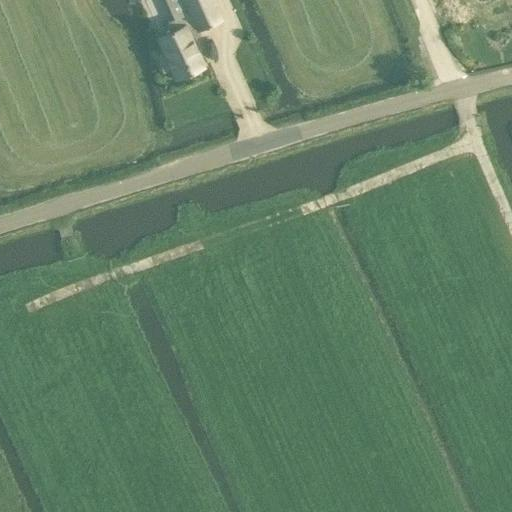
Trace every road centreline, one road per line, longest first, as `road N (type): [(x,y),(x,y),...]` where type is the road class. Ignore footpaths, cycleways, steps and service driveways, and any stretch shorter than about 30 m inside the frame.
road 1 (unclassified): [(0,228),(260,145),(511,77)]
road 2 (track): [(477,141),(31,306)]
road 3 (track): [(458,90),(511,226)]
